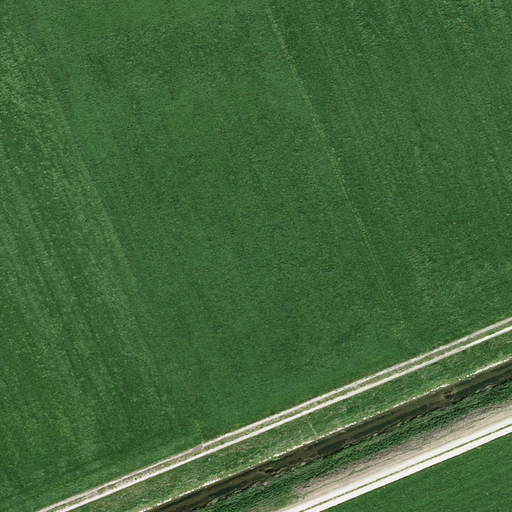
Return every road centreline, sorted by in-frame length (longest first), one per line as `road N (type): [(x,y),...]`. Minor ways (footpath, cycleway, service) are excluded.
road 1 (track): [(48,511),(511,320)]
road 2 (track): [(511,425),(302,511)]
